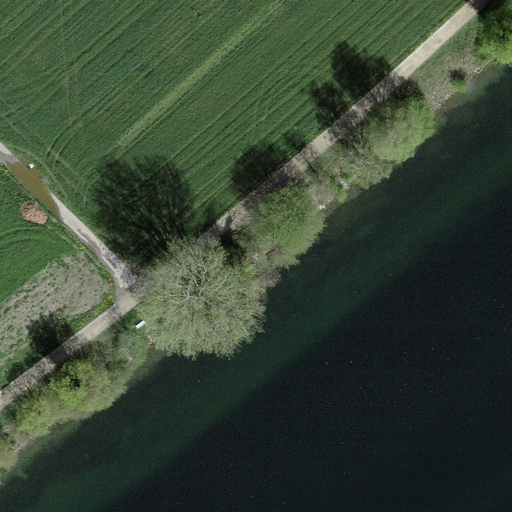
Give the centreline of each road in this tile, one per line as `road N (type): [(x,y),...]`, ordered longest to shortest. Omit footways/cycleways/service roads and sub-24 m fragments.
road 1 (track): [(474,0),(0,405)]
road 2 (track): [(0,152),(139,291)]
